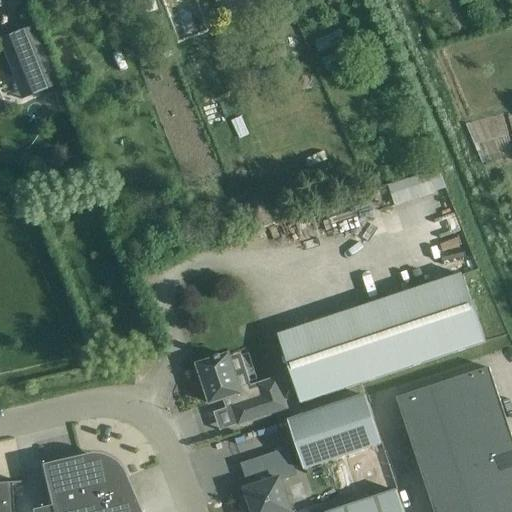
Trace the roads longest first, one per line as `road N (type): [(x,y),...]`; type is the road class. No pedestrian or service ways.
road 1 (unknown): [(148,417),(177,371),(165,312),(172,285),(206,271),(267,273),(378,248)]
road 2 (unclassified): [(0,423),(117,402),(148,417),(191,511)]
